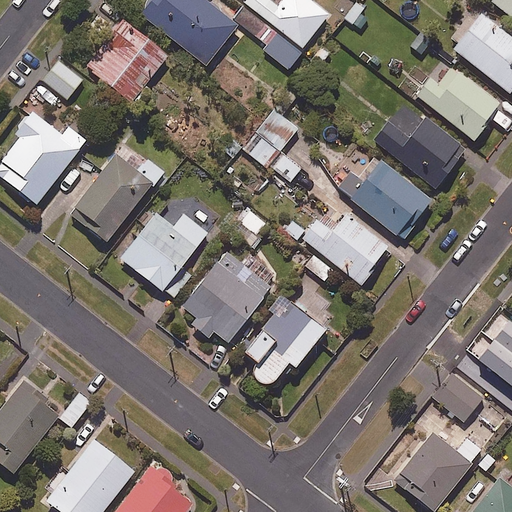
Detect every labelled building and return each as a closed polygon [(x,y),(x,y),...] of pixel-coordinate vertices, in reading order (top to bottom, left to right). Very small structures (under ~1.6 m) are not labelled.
[(239,29),(200,0),(156,0),(141,20),(207,70),(239,29)] [(238,0),(267,23),(277,10),(264,0),(238,0)] [(304,0),(286,0),(268,25),(303,52),(329,19),(304,0)] [(511,0),(493,0),(490,5),(511,21),(511,0)] [(371,20),(354,7),(344,20),(360,33),(371,20)] [(511,97),(511,42),(482,19),(455,55),(511,99),(511,97)] [(168,61),(121,26),(86,73),(133,109),(168,61)] [(435,43),(420,32),(408,48),(422,59),(435,43)] [(83,83),(58,64),(43,84),(68,103),(83,83)] [(501,109),(449,70),(437,86),(430,81),(415,99),(474,144),(501,109)] [(303,172),(280,155),(299,132),(276,114),(245,153),(268,171),(290,189),(303,172)] [(19,142),(17,144),(16,145),(14,147),(13,149),(12,151),(11,153),(10,155),(9,157),(8,159),(7,161),(7,163),(6,166),(6,168),(6,170),(6,173),(9,176),(2,186),(36,212),(86,145),(68,131),(62,139),(30,115),(13,137),(19,142)] [(467,154),(426,122),(410,143),(387,126),(373,144),(436,193),(467,154)] [(148,163),(144,167),(138,175),(117,159),(71,216),(107,246),(164,176),(148,163)] [(432,206),(382,165),(366,186),(352,174),(339,191),(403,242),(432,206)] [(263,225),(249,213),(234,230),(248,242),(263,225)] [(339,230),(323,217),(303,243),(361,289),(390,253),(347,219),(339,230)] [(174,231),(156,218),(121,263),(163,296),(209,237),(184,218),(174,231)] [(210,346),(216,338),(230,348),(273,292),(226,256),(183,312),(196,322),(190,331),(210,346)] [(333,274),(314,259),(306,269),(324,284),(333,274)] [(297,305),(294,309),(287,303),(243,359),(260,372),(257,375),(256,377),(256,379),(256,381),(257,383),(258,384),(259,386),(260,387),(261,388),(263,389),(265,390),(267,390),(269,390),(270,390),(272,389),(274,389),(277,385),(289,369),(296,374),(327,335),(303,316),(307,312),(297,305)] [(511,343),(510,343),(483,377),(511,399),(511,343)] [(483,398),(451,371),(432,394),(464,420),(483,398)] [(32,403),(42,391),(28,380),(0,416),(0,449),(1,450),(0,451),(0,469),(13,480),(58,423),(32,403)] [(93,405),(81,395),(60,420),(72,430),(86,413),(93,405)] [(454,448),(430,429),(392,476),(432,508),(480,448),(464,435),(454,448)] [(106,511),(134,477),(93,446),(46,507),(52,511),(106,511)] [(511,511),(511,470),(503,464),(465,511),(511,511)] [(190,511),(192,510),(173,496),(176,491),(171,487),(172,486),(173,485),(173,483),(173,482),(173,480),(173,479),(172,477),(171,476),(170,475),(169,474),(168,473),(166,473),(165,473),(163,473),(161,473),(160,474),(159,475),(158,476),(157,477),(150,472),(119,511),(190,511)]
